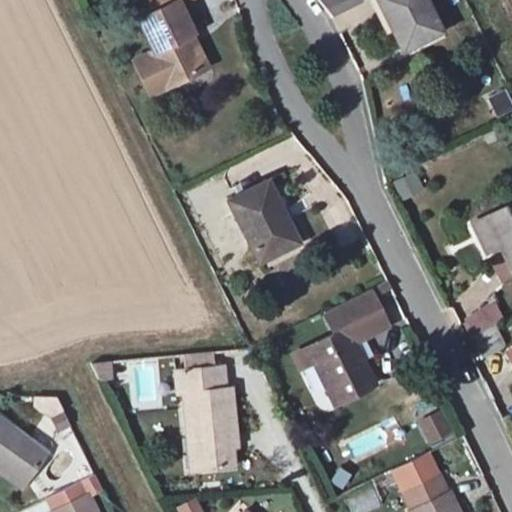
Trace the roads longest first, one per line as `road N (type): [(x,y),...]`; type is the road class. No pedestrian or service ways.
road 1 (residential): [(256,0),(511,502)]
road 2 (unknown): [(308,511),(254,394)]
